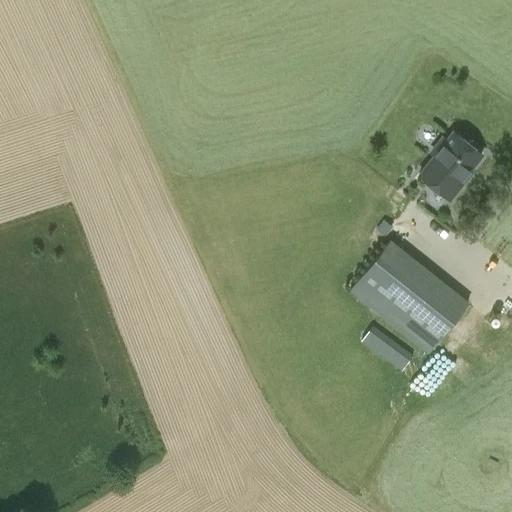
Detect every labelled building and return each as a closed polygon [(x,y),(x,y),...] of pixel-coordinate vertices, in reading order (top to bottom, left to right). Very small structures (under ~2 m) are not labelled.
[(444,173),(466,193),(498,157),(494,155),(499,150),(477,130),(473,136),(469,132),(463,141),(467,144),(444,173)] [(468,302),(390,238),(349,289),(428,353),(468,302)] [(500,286),(501,284),(511,290),(511,270),(499,263),(489,280),(500,286)] [(361,340),(401,369),(412,354),(372,325),(361,340)] [(435,358),(396,404),(415,421),(455,374),(435,358)]
